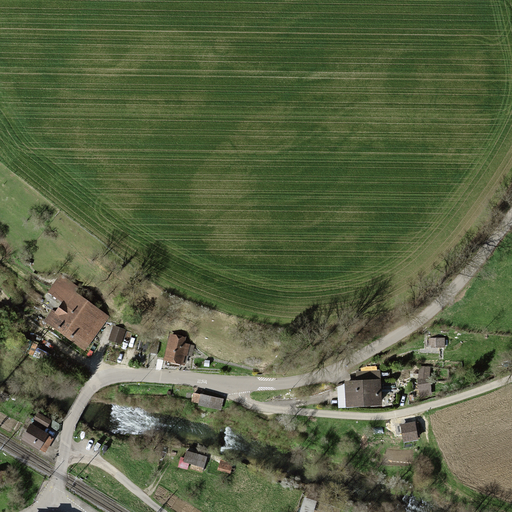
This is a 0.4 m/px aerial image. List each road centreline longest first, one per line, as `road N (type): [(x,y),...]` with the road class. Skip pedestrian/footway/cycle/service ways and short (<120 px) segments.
road 1 (unclassified): [(511,216),(430,311),(318,375),(276,383),(98,379),(67,424),(53,505)]
road 2 (track): [(230,383),(254,405),(336,417),(394,414),(511,377)]
